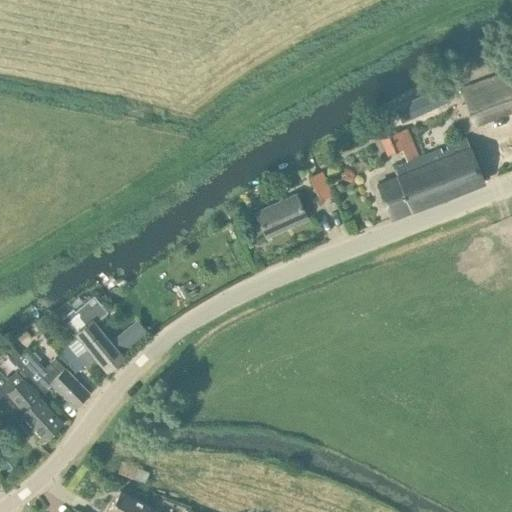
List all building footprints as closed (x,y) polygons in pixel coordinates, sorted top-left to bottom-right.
[(511,69),(460,89),(467,106),(474,125),(511,110),(511,69)] [(400,102),(400,103),(409,118),(448,98),(438,80),(400,102)] [(394,133),(381,138),(388,155),(396,152),(401,150),(394,133)] [(397,177),(377,185),(383,200),(391,219),(483,182),(476,164),(466,138),(393,167),(397,177)] [(322,172),(310,178),(322,203),(334,197),(322,172)] [(255,213),(258,218),(266,237),(306,218),(295,195),(255,213)] [(107,312),(95,297),(75,311),(73,308),(61,318),(74,335),(76,334),(107,371),(123,358),(94,323),(107,312)] [(46,319),(36,327),(46,340),(57,332),(46,319)] [(123,355),(131,349),(119,334),(111,341),(123,355)] [(28,350),(20,342),(8,355),(44,393),(51,385),(75,408),(89,394),(75,380),(53,360),(45,369),(27,351),(28,350)] [(0,417),(7,425),(14,419),(6,409),(2,413),(0,409),(0,397),(3,395),(18,411),(30,424),(44,439),(61,423),(48,408),(23,381),(15,373),(7,380),(2,375),(0,376),(0,417)] [(151,474),(125,463),(119,474),(147,485),(151,474)] [(158,511),(137,500),(119,491),(107,511),(158,511)]
